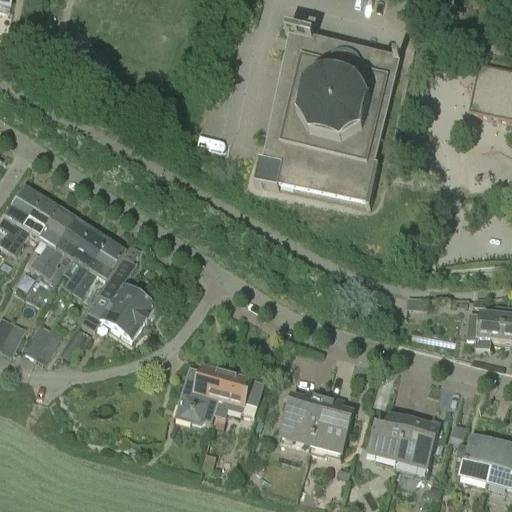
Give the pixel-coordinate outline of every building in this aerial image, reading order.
[(0,0),(0,52),(5,54),(13,17),(8,16),(11,0),(0,0)] [(314,42),(286,36),(285,42),(288,42),(262,166),(258,166),(253,189),(278,195),(279,189),(367,208),(366,213),(370,214),(379,172),(375,171),(398,68),(400,69),(401,65),(394,64),(393,65),(313,47),(314,42)] [(511,77),(479,71),(469,119),(476,121),(511,128),(511,77)] [(0,243),(0,253),(5,257),(21,232),(40,204),(21,191),(2,221),(12,228),(3,242),(2,241),(0,243)] [(27,238),(37,244),(56,214),(40,204),(21,232),(5,257),(13,262),(20,253),(18,251),(27,238)] [(73,226),(56,214),(37,244),(46,251),(37,264),(35,263),(29,273),(38,279),(73,226)] [(89,236),(73,226),(38,279),(47,285),(53,275),(51,274),(60,260),(70,266),(89,236)] [(89,236),(70,266),(79,272),(70,286),(68,285),(62,294),(71,300),(76,292),(97,261),(106,247),(89,236)] [(103,289),(122,261),(123,258),(106,247),(97,261),(76,292),(71,300),(81,307),(87,297),(85,296),(94,282),(103,289)] [(122,261),(103,289),(104,289),(97,300),(142,328),(153,312),(119,289),(132,268),(122,261)] [(130,347),(142,328),(97,300),(78,327),(94,337),(100,327),(130,347)] [(476,356),(491,357),(493,349),(502,350),(507,315),(496,313),(495,322),(482,320),(482,321),(472,320),(469,345),(477,346),(476,356)] [(511,315),(507,315),(502,350),(511,351),(511,315)] [(0,324),(0,351),(12,328),(1,323),(0,324)] [(25,335),(12,328),(0,351),(0,357),(10,363),(25,335)] [(23,358),(34,365),(51,336),(39,329),(23,358)] [(91,341),(76,332),(58,360),(73,369),(91,341)] [(63,338),(53,333),(51,336),(34,365),(45,371),(63,338)] [(213,431),(215,424),(227,378),(203,371),(201,378),(191,375),(177,427),(203,434),(209,430),(213,431)] [(230,418),(243,421),(247,410),(257,412),(263,390),(252,387),(253,385),(227,378),(215,424),(228,427),(230,418)] [(281,442),(312,451),(325,401),(313,398),(311,406),(292,400),(281,442)] [(337,405),(325,401),(312,451),(342,460),(354,417),(335,412),(337,405)] [(395,477),(410,425),(388,419),(384,432),(376,430),(367,461),(377,464),(375,471),(395,477)] [(431,431),(410,425),(395,477),(416,483),(415,487),(425,489),(437,446),(428,444),(431,431)] [(467,432),(461,431),(454,429),(449,450),(461,453),(467,432)] [(487,490),(498,449),(471,442),(460,483),(487,490)] [(511,452),(498,449),(487,490),(511,497),(511,452)]
